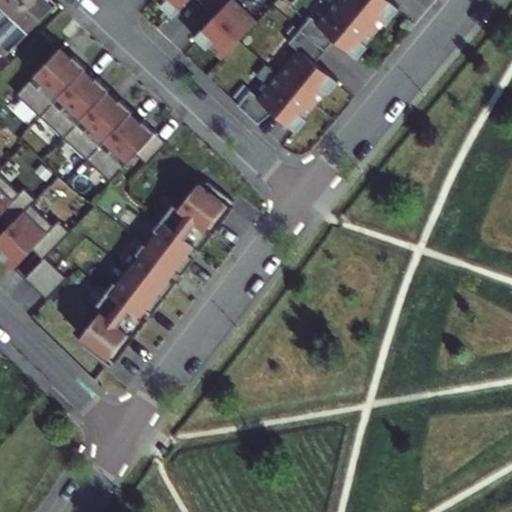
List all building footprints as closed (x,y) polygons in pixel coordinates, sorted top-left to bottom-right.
[(0,0),(0,27),(25,0),(0,0)] [(56,3),(52,0),(25,0),(0,27),(0,40),(10,50),(56,3)] [(199,0),(201,1),(202,0),(158,0),(171,12),(182,0),(199,0)] [(202,0),(201,1),(212,11),(192,32),(218,56),(254,18),(235,0),(202,0)] [(297,27),(322,49),(332,37),(353,55),(374,30),(338,0),(331,0),(315,19),(309,14),(297,27)] [(338,0),(374,30),(396,4),(390,0),(338,0)] [(274,71),(312,104),(335,77),(313,59),(322,49),(297,27),(286,40),(294,47),(274,71)] [(79,71),(56,50),(29,79),(52,101),(79,71)] [(103,92),(79,71),(52,101),(75,122),(103,92)] [(292,128),(312,104),(274,71),(255,93),(246,86),(234,101),(254,120),(270,109),(292,128)] [(127,114),(103,92),(75,122),(98,144),(127,114)] [(151,136),(127,114),(98,144),(122,167),(151,136)] [(0,163),(0,234),(38,194),(0,163)] [(238,205),(204,180),(188,200),(222,226),(238,205)] [(38,194),(0,234),(0,259),(22,280),(73,228),(38,194)] [(218,227),(184,201),(168,222),(202,248),(218,227)] [(199,250),(165,224),(150,244),(184,270),(199,250)] [(183,275),(149,249),(133,269),(167,295),(183,275)] [(49,254),(29,275),(49,295),(70,274),(49,254)] [(165,300),(130,274),(115,295),(149,321),(165,300)] [(113,299),(83,338),(116,362),(144,324),(113,299)]
